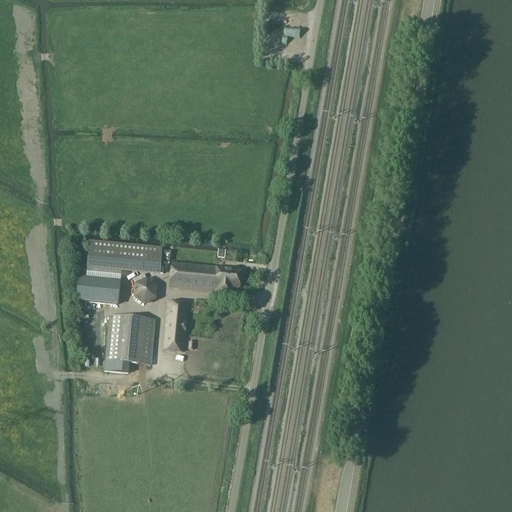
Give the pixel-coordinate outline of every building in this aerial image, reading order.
[(87,263),(159,270),(161,247),(89,239),(87,263)] [(214,292),(216,268),(172,264),(169,287),(214,292)] [(216,268),(214,292),(232,294),(232,290),(238,290),(240,271),(216,268)] [(133,299),(145,307),(157,301),(158,287),(147,279),(135,285),(133,299)] [(77,284),(76,302),(116,306),(118,288),(77,284)] [(187,304),(168,302),(163,351),(182,352),(187,304)] [(104,361),(149,366),(154,321),(109,317),(104,361)] [(105,363),(104,370),(119,372),(120,364),(105,363)]
